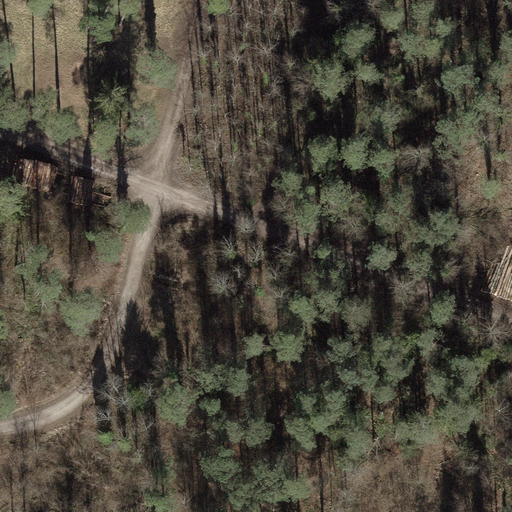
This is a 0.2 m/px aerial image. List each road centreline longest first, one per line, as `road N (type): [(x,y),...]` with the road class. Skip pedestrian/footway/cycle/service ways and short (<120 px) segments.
road 1 (track): [(155,187),(511,322)]
road 2 (track): [(0,427),(75,400),(102,369),(155,187)]
road 3 (track): [(203,0),(155,187)]
road 4 (track): [(0,132),(155,187)]
